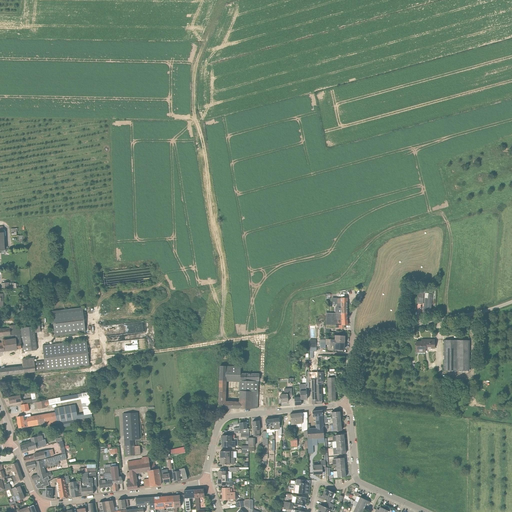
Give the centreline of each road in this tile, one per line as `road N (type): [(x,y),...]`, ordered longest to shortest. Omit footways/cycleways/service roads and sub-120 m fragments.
road 1 (track): [(219,5),(193,70),(223,281),(207,312),(163,349),(96,357),(93,336),(39,342),(40,354),(0,360)]
road 2 (residential): [(206,482),(215,430),(225,418),(346,404)]
road 3 (residential): [(40,505),(206,482)]
road 4 (unclassified): [(350,340),(511,301)]
